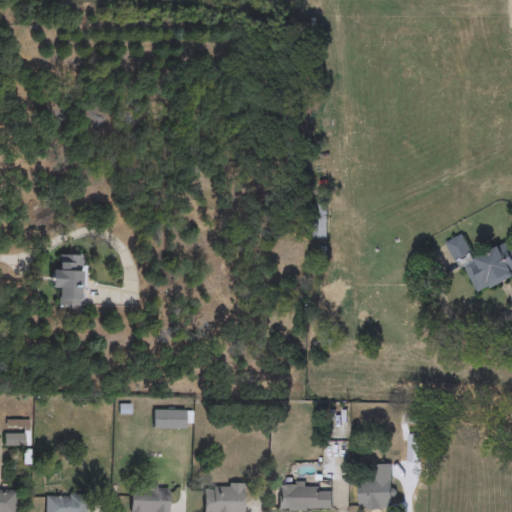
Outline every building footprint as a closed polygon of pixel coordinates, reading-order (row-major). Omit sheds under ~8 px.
[(327,240),(313,240),(313,204),(327,204),(327,240)] [(467,270),(459,273),(446,242),(463,235),(473,258),(511,241),(511,279),(477,294),(467,270)] [(59,288),(51,289),(51,267),(60,266),(60,255),(86,255),(86,307),(59,307),(59,288)] [(336,286),(336,312),(321,312),(321,286),(336,286)] [(153,429),(153,410),(191,410),(191,429),(153,429)] [(5,445),(5,435),(24,435),(24,445),(5,445)] [(359,510),(359,478),(370,478),(369,465),(392,465),(393,510),(359,510)] [(245,483),(245,511),(204,511),(204,489),(213,489),(213,483),(245,483)] [(314,511),(279,511),(279,483),(314,483),(314,511)] [(168,511),(131,511),(131,487),(168,487),(168,511)] [(0,511),(0,491),(16,491),(15,511),(0,511)] [(45,511),(45,497),(86,497),(86,511),(45,511)]
